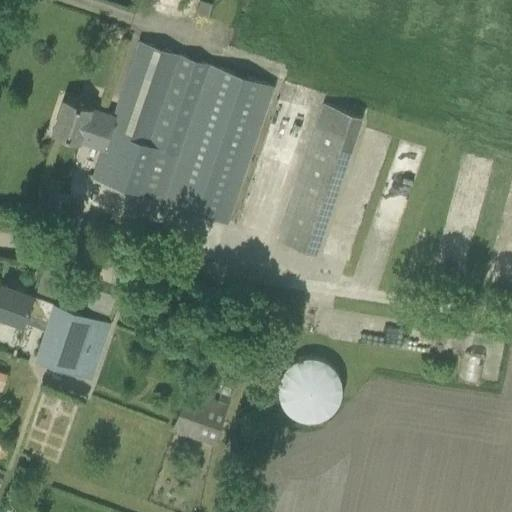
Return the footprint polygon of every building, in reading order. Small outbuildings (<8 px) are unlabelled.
[(201,0),(197,12),(207,15),(210,3),(201,0)] [(114,115),(63,97),(52,130),(79,139),(82,128),(106,136),(93,176),(227,221),(273,85),(139,40),(114,115)] [(314,251),(353,136),(360,114),(324,103),(306,157),(302,155),(301,157),(294,154),(266,235),(314,251)] [(69,200),(39,195),(36,209),(66,215),(69,200)] [(154,303),(157,283),(123,278),(119,297),(139,301),(140,295),(145,296),(145,301),(154,303)] [(109,321),(54,301),(54,302),(32,294),(32,293),(1,282),(0,284),(0,314),(22,323),(23,320),(45,328),(36,356),(90,375),(98,351),(109,321)] [(349,384),(349,378),(348,372),(346,364),(343,358),(339,354),(333,350),(327,347),(322,345),(315,345),(310,345),(303,347),(298,350),(293,354),(289,358),(286,364),(284,372),(283,378),(284,386),(286,392),(290,398),(293,402),(298,406),(304,409),(311,411),(318,411),(326,410),(331,408),(336,405),(341,400),(345,394),(347,390),(349,384)] [(460,377),(480,379),(483,354),(463,352),(460,377)] [(227,408),(185,393),(171,429),(213,445),(227,408)]
